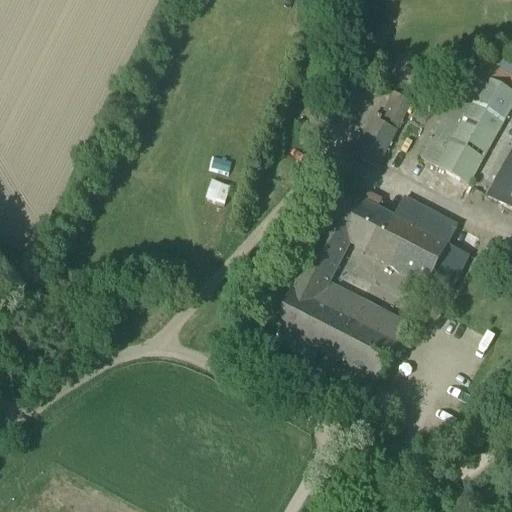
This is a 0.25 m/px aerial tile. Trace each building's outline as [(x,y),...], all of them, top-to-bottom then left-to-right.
[(275,76),(283,60),(267,53),(259,69),(275,76)] [(389,78),(410,85),(418,63),(398,55),(389,78)] [(421,160),(469,187),(511,109),(511,74),(494,64),(490,71),(476,63),(421,160)] [(388,90),(361,142),(384,154),(412,103),(388,90)] [(384,154),(361,142),(353,156),(377,168),(384,154)] [(511,171),(504,167),(487,198),(511,211),(511,171)] [(344,194),(344,196),(324,234),(350,247),(370,207),(344,194)] [(376,262),(426,288),(447,247),(456,231),(425,215),(426,212),(407,203),(397,221),(376,262)] [(397,221),(370,207),(350,247),(354,249),(353,251),(376,262),(397,221)] [(350,247),(324,234),(308,266),(333,279),(350,247)] [(333,279),(308,266),(292,298),(317,311),(319,306),(329,287),(333,279)] [(354,299),(329,287),(319,306),(345,318),(354,299)] [(317,311),(292,298),(275,331),(300,344),(317,311)] [(379,312),(354,299),(345,318),(370,331),(379,312)] [(325,356),(345,318),(319,306),(317,311),(300,344),(325,356)] [(407,326),(379,312),(370,331),(365,341),(392,355),(407,326)] [(365,341),(370,331),(345,318),(325,356),(350,369),(365,341)] [(365,341),(350,369),(378,383),(392,355),(365,341)]
